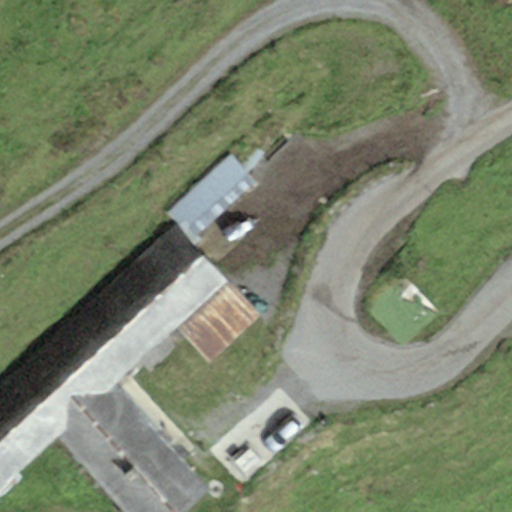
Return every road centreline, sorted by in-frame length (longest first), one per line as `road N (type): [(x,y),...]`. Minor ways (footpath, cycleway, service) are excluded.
road 1 (track): [(0,231),(267,13),(326,0)]
road 2 (track): [(352,0),(402,15),(449,58),(491,131)]
